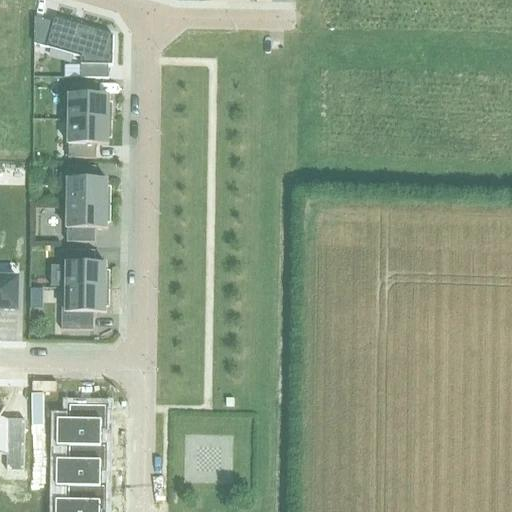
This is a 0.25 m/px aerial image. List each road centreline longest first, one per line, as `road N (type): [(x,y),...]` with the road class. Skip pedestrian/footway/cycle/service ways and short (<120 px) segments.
road 1 (residential): [(148,20),(142,369)]
road 2 (residential): [(295,19),(148,20)]
road 3 (residential): [(0,361),(142,369)]
road 4 (residential): [(142,369),(141,511)]
